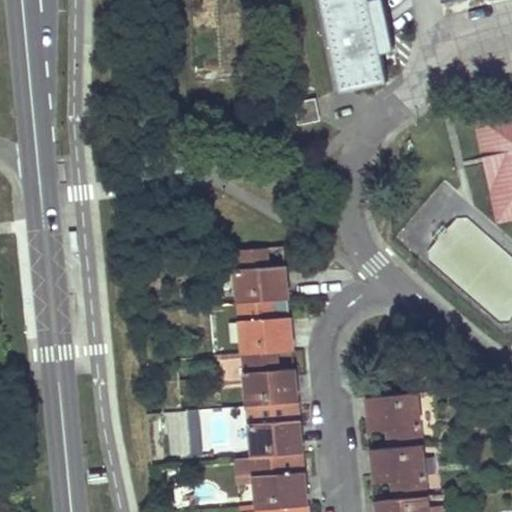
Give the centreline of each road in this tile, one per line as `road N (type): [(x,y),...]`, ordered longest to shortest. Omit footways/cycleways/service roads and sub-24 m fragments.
road 1 (secondary): [(40,187),(72,511)]
road 2 (residential): [(435,35),(410,88),(368,135),(349,176),(354,229),(386,278)]
road 3 (residential): [(386,278),(342,310),(328,337),(337,511)]
road 4 (secondary): [(25,17),(40,187)]
road 5 (residential): [(386,278),(511,382)]
